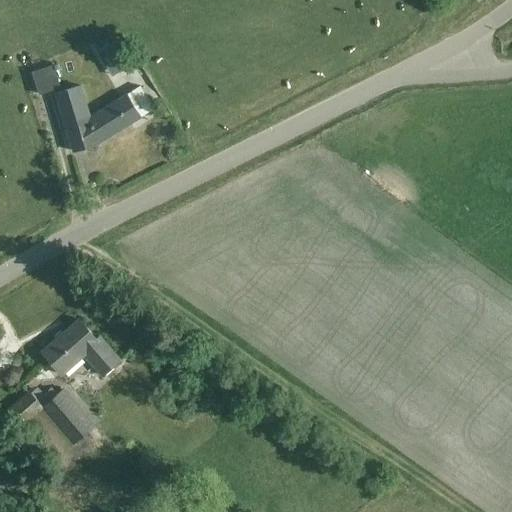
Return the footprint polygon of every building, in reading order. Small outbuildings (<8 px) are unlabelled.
[(117,42),(98,53),(112,76),(131,65),(117,42)] [(79,52),(55,59),(62,83),(86,76),(79,52)] [(80,87),(55,95),(73,154),(98,146),(98,145),(139,120),(125,97),(90,119),(80,87)] [(334,172),(364,193),(381,170),(350,148),(334,172)] [(79,321),(41,354),(61,376),(84,356),(102,376),(120,361),(100,338),(97,341),(79,321)] [(88,396),(93,390),(82,381),(70,393),(89,410),(96,403),(88,396)] [(93,445),(85,436),(88,433),(91,430),(94,428),(91,424),(90,424),(77,409),(76,408),(61,391),(41,410),(28,395),(7,413),(21,428),(25,424),(56,459),(52,462),(63,473),(79,458),(93,445)]
